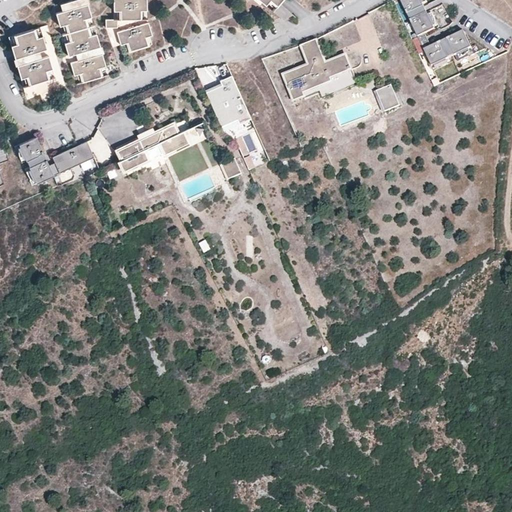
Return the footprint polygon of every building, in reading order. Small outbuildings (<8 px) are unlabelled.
[(149,0),(115,0),(116,10),(123,10),(123,18),(142,18),(142,9),(149,9),(149,0)] [(421,0),(400,0),(406,11),(423,4),(421,0)] [(90,3),(58,13),(62,26),(69,24),(74,40),(67,42),(71,55),(103,46),(99,32),(92,35),(87,18),(94,16),(90,3)] [(425,10),(408,17),(429,64),(469,46),(462,29),(429,44),(423,31),(433,27),(425,10)] [(151,21),(119,31),(123,44),(130,42),(133,51),(151,45),(148,37),(155,35),(151,21)] [(36,29),(18,35),(20,43),(14,45),(18,58),(49,49),(45,35),(39,37),(36,29)] [(309,63),(284,74),(296,100),(307,95),(305,92),(333,79),(332,76),(353,67),(346,52),(320,64),(317,58),(323,55),(316,38),(301,45),(309,63)] [(105,52),(73,62),(77,75),(84,73),(86,82),(105,76),(102,67),(109,65),(105,52)] [(51,55),(20,65),(24,78),(30,76),(33,84),(51,79),(49,70),(55,68),(51,55)] [(220,82),(222,87),(207,93),(222,127),(238,120),(240,125),(252,120),(233,76),(220,82)] [(390,84),(376,89),(384,111),(399,105),(390,84)] [(174,125),(118,152),(123,161),(120,163),(124,172),(149,161),(144,152),(159,144),(165,156),(189,144),(184,133),(179,135),(174,125)] [(37,138),(19,146),(27,163),(44,155),(37,138)] [(61,174),(95,159),(88,143),(53,158),(56,164),(61,174)] [(243,157),(248,170),(256,166),(250,154),(243,157)] [(47,161),(30,169),(37,185),(61,174),(56,164),(50,167),(47,161)] [(106,171),(109,178),(116,175),(113,167),(106,171)] [(203,252),(210,249),(205,239),(198,242),(203,252)]
